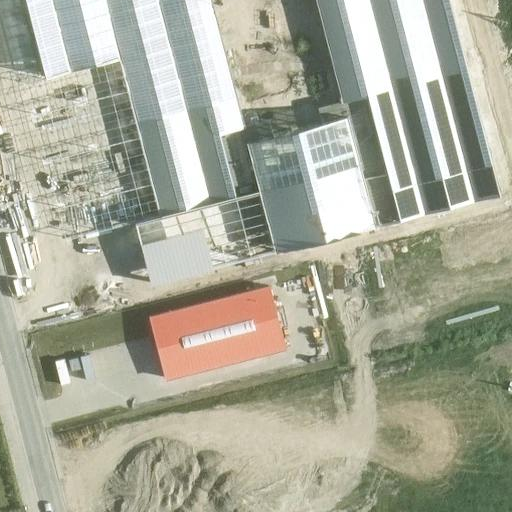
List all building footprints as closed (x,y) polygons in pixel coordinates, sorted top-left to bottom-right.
[(119,60),(103,0),(27,0),(44,64),(48,79),(119,60)] [(210,0),(103,0),(119,60),(160,218),(260,192),(248,146),(210,0)] [(500,195),(449,0),(313,0),(345,121),(373,228),(500,195)] [(160,218),(119,60),(48,79),(0,90),(0,91),(41,249),(136,224),(160,218)] [(345,121),(248,146),(260,192),(276,253),(373,228),(345,121)] [(276,253),(260,192),(160,218),(136,224),(152,286),(276,253)] [(276,281),(150,310),(168,380),(292,346),(276,281)]
